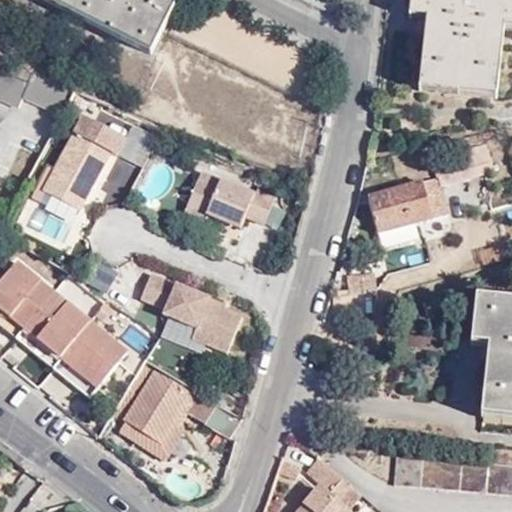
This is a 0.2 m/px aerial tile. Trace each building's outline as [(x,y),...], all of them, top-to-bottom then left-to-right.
[(39,0),(149,55),(174,7),(159,0),(39,0)] [(504,20),(511,20),(511,0),(410,0),(409,9),(427,11),(426,21),(419,85),(497,94),(504,28),(504,20)] [(427,11),(409,9),(408,19),(426,21),(427,11)] [(226,20),(221,39),(239,43),(243,25),(226,20)] [(60,116),(73,91),(32,73),(27,82),(0,70),(0,101),(16,108),(21,99),(60,116)] [(496,99),(497,94),(419,85),(418,92),(496,99)] [(79,211),(110,153),(103,148),(110,136),(89,124),(82,137),(75,133),(43,192),(79,211)] [(429,159),(434,178),(447,175),(462,170),(464,177),(482,172),(490,170),(482,144),(429,159)] [(255,188),(253,193),(199,172),(183,212),(204,220),(206,215),(239,228),(245,217),(263,224),(274,196),(255,188)] [(447,175),(434,178),(443,209),(455,206),(447,175)] [(443,209),(434,178),(366,197),(376,233),(444,215),(443,209)] [(490,201),(488,191),(470,197),(473,207),(490,201)] [(0,309),(23,328),(53,293),(16,261),(0,279),(0,309)] [(190,296),(192,293),(151,275),(140,299),(165,310),(163,316),(195,330),(191,340),(225,355),(241,318),(224,311),(225,307),(198,295),(196,298),(190,296)] [(355,315),(355,322),(371,321),(371,296),(375,296),(375,279),(349,279),(349,296),(332,296),(330,315),(355,315)] [(59,359),(90,322),(53,293),(23,328),(59,359)] [(511,415),(511,302),(474,298),(471,337),(488,338),(487,348),(480,413),(511,415)] [(0,326),(14,338),(23,328),(0,309),(0,326)] [(59,359),(95,389),(125,353),(90,322),(59,359)] [(14,338),(51,368),(59,359),(23,328),(14,338)] [(488,338),(471,337),(470,346),(487,348),(488,338)] [(87,398),(95,389),(59,359),(51,368),(87,398)] [(148,369),(143,366),(107,425),(112,428),(148,369)] [(154,371),(125,420),(160,443),(173,422),(190,395),(154,371)] [(173,422),(180,427),(186,415),(203,424),(204,425),(215,407),(214,407),(192,393),(190,395),(173,422)] [(215,407),(204,425),(228,440),(238,422),(215,407)] [(511,421),(511,415),(480,413),(480,419),(511,421)] [(160,443),(125,420),(118,432),(163,459),(183,429),(180,427),(173,422),(160,443)] [(396,487),(511,495),(511,465),(398,457),(396,487)] [(330,500),(335,504),(341,496),(335,491),(342,483),(343,482),(318,461),(307,475),(332,496),(330,500)] [(335,491),(341,496),(343,498),(350,489),(342,483),(335,491)] [(344,511),(335,504),(330,500),(317,489),(297,511),(344,511)]
